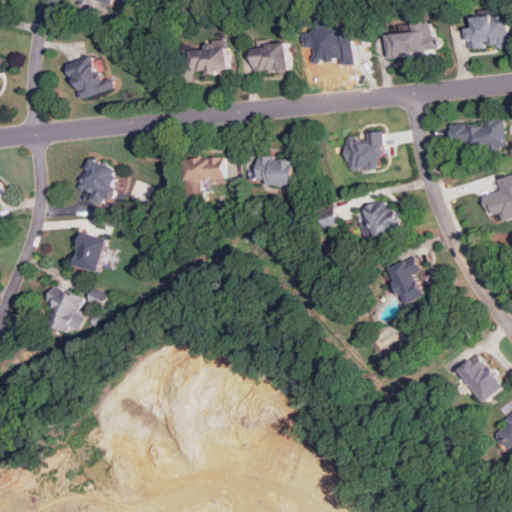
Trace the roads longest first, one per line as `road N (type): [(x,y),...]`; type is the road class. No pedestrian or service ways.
road 1 (residential): [(0,137),(511,80)]
road 2 (residential): [(48,0),(34,101),(41,209),(0,322)]
road 3 (residential): [(414,91),(437,197),(511,328)]
road 4 (residential): [(164,511),(208,493),(250,496),(278,511)]
